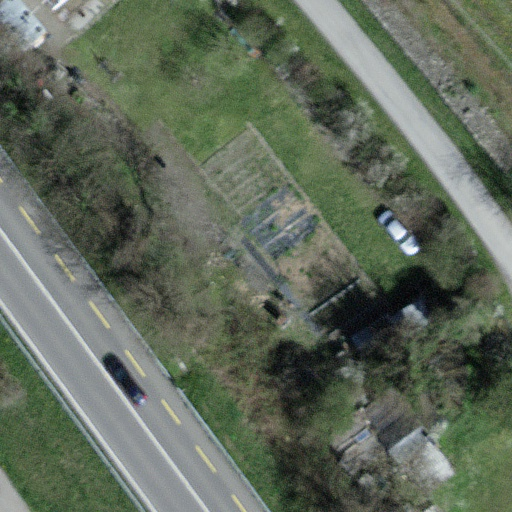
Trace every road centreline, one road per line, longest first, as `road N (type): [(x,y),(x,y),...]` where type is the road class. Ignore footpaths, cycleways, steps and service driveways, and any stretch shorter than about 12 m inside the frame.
road 1 (primary): [(0,233),(204,511)]
road 2 (unclassified): [(511,254),(314,0)]
